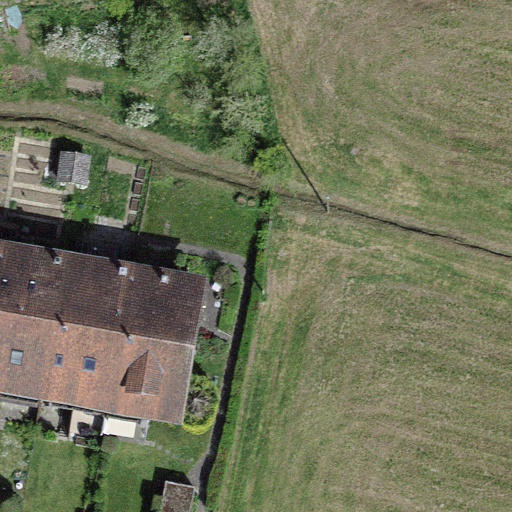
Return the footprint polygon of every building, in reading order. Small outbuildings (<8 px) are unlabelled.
[(88,161),(63,157),(59,181),(84,185),(88,161)] [(0,385),(42,392),(62,274),(0,263),(0,385)] [(108,403),(128,285),(62,274),(42,392),(108,403)] [(128,285),(108,403),(175,415),(195,296),(128,285)] [(189,511),(195,489),(165,483),(159,511),(189,511)]
